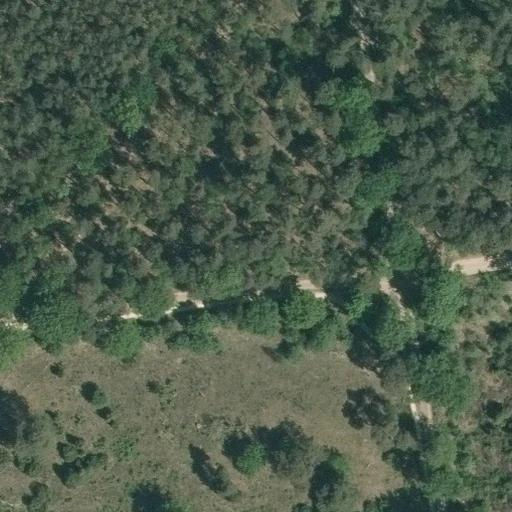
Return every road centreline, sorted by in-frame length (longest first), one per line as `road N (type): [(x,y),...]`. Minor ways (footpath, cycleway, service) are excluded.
road 1 (track): [(0,314),(400,273)]
road 2 (track): [(354,0),(400,273)]
road 3 (track): [(400,273),(442,511)]
